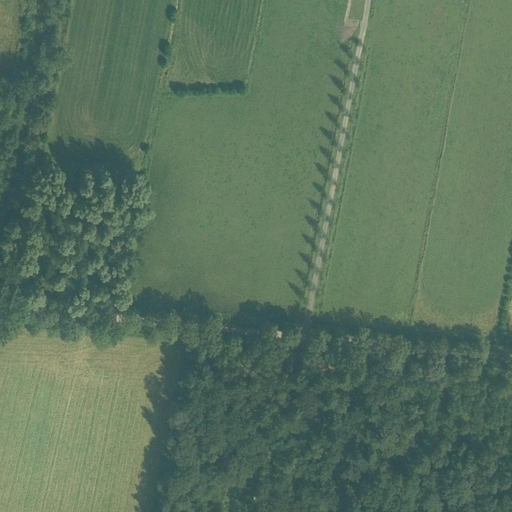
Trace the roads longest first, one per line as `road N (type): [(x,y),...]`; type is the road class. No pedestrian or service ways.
road 1 (track): [(0,302),(406,344)]
road 2 (track): [(378,511),(406,344)]
